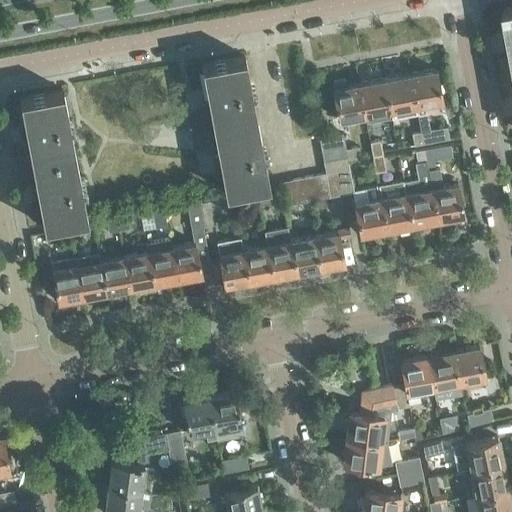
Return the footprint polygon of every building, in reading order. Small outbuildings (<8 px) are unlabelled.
[(257,119),(245,55),(201,63),(207,90),(205,91),(206,100),(209,99),(214,127),(257,119)] [(436,68),(411,73),(416,104),(442,99),(436,68)] [(416,104),(411,73),(385,78),(392,116),(418,112),(416,104)] [(385,78),(359,82),(365,114),(367,121),(392,116),(385,78)] [(365,114),(359,82),(333,87),(339,119),(365,114)] [(23,125),(24,134),(27,134),(32,161),(75,152),(63,89),(20,97),(25,125),(23,125)] [(269,183),(257,119),(214,127),(219,153),(217,153),(218,163),(221,162),(226,191),(269,183)] [(422,130),(424,142),(450,138),(447,126),(422,130)] [(424,142),(422,130),(412,132),(415,144),(424,142)] [(320,136),(322,149),(346,144),(343,132),(320,136)] [(371,144),(373,156),(383,154),(381,142),(371,144)] [(322,149),(324,160),(348,156),(346,148),(346,144),(322,149)] [(425,148),(427,159),(453,155),(451,144),(425,148)] [(346,148),(348,156),(349,160),(362,158),(359,146),(346,148)] [(404,180),(406,191),(412,223),(438,218),(429,168),(428,168),(427,160),(427,159),(425,148),(416,150),(418,161),(416,161),(419,177),(404,180)] [(87,217),(75,152),(32,161),(37,188),(35,188),(36,198),(39,197),(45,225),(87,217)] [(383,154),(373,156),(375,167),(385,165),(383,154)] [(349,160),(348,156),(324,160),(326,172),(327,172),(338,170),(350,167),(349,160)] [(429,168),(438,218),(452,215),(452,217),(463,215),(463,213),(464,213),(458,182),(443,185),(440,166),(429,168)] [(338,170),(343,193),(353,191),(361,232),(362,232),(363,234),(376,231),(376,229),(387,228),(381,196),(379,187),(355,191),(350,167),(338,170)] [(327,172),(331,195),(343,193),(338,170),(327,172)] [(315,174),(319,198),(331,195),(327,172),(326,172),(315,174)] [(303,176),(308,200),(319,198),(315,174),(303,176)] [(291,178),(296,202),(308,200),(303,176),(291,178)] [(291,178),(279,181),(284,204),(296,202),(291,178)] [(381,196),(387,228),(412,223),(406,191),(381,196)] [(245,193),(234,195),(236,207),(247,205),(245,193)] [(211,200),(207,200),(200,202),(204,225),(216,223),(211,200)] [(204,225),(200,202),(188,204),(192,227),(204,225)] [(165,208),(155,210),(157,222),(167,220),(165,208)] [(128,215),(117,217),(119,229),(130,226),(128,215)] [(119,229),(117,217),(107,219),(109,231),(119,229)] [(70,226),(72,238),(83,236),(81,224),(70,226)] [(72,238),(70,226),(46,231),(48,242),(72,238)] [(315,234),(321,266),(328,265),(345,261),(341,238),(351,236),(349,226),(339,227),(339,230),(315,234)] [(272,265),(274,275),(298,270),(291,239),(289,227),(266,232),(268,243),(272,265)] [(291,239),(298,270),(321,266),(315,234),(291,239)] [(220,253),(222,265),(225,284),(250,279),(248,265),(244,248),(242,236),(218,240),(220,253)] [(172,246),(178,277),(202,272),(196,241),(172,246)] [(248,265),(250,279),(274,275),(272,265),(268,243),(244,248),(248,265)] [(148,250),(154,283),(168,281),(168,279),(178,277),(172,246),(148,250)] [(124,254),(130,286),(140,284),(140,286),(154,283),(148,250),(124,254)] [(100,259),(107,292),(121,289),(121,288),(130,286),(124,254),(100,259)] [(76,263),(77,263),(75,255),(51,259),(58,299),(83,294),(76,263)] [(76,263),(83,294),(92,293),(92,295),(107,292),(100,259),(77,263),(76,263)] [(493,374),(484,376),(478,344),(452,350),(458,381),(483,376),(486,390),(495,388),(493,374)] [(427,354),(432,386),(458,381),(452,350),(427,354)] [(392,383),(396,408),(409,405),(408,402),(419,400),(417,389),(432,386),(427,354),(400,360),(404,381),(392,383)] [(396,408),(392,383),(380,386),(385,410),(396,408)] [(209,395),(215,427),(241,423),(237,404),(241,403),(239,392),(235,393),(235,390),(209,395)] [(215,427),(209,395),(183,400),(183,402),(180,403),(182,414),(185,413),(189,432),(215,427)] [(467,413),(470,425),(493,418),(490,407),(467,413)] [(343,420),(346,437),(380,441),(383,416),(349,412),(348,418),(343,420)] [(443,432),(460,427),(456,412),(439,416),(443,432)] [(412,425),(397,428),(399,437),(414,434),(412,425)] [(422,437),(420,427),(414,429),(416,439),(422,437)] [(164,432),(168,448),(171,464),(186,461),(180,429),(164,432)] [(141,448),(138,449),(137,463),(111,459),(108,485),(141,489),(143,475),(147,474),(151,447),(163,444),(164,449),(168,448),(164,432),(139,437),(141,448)] [(0,433),(0,474),(11,473),(8,459),(11,459),(10,457),(8,457),(7,453),(9,453),(9,451),(7,452),(3,433),(0,433)] [(462,470),(503,461),(497,435),(453,444),(458,470),(462,469),(462,470)] [(380,441),(346,437),(343,461),(350,462),(351,466),(364,465),(369,466),(369,464),(377,465),(380,441)] [(423,443),(425,455),(443,450),(440,439),(423,443)] [(224,472),(248,467),(246,454),(221,459),(224,472)] [(397,473),(421,468),(418,456),(395,461),(397,473)] [(468,495),(472,494),(508,487),(503,461),(462,470),(468,495)] [(423,480),(423,477),(421,468),(397,473),(400,485),(423,480)] [(182,487),(185,499),(209,494),(207,482),(182,487)] [(228,511),(249,511),(262,509),(260,498),(261,498),(258,486),(257,486),(257,483),(224,490),(228,511)] [(141,489),(108,485),(104,511),(106,511),(142,511),(143,507),(139,505),(141,489)] [(480,511),(511,511),(511,504),(508,487),(472,494),(475,505),(479,505),(480,511)] [(0,492),(0,504),(17,501),(14,489),(0,492)] [(360,498),(361,511),(397,511),(400,495),(366,490),(365,497),(360,498)] [(433,492),(435,502),(440,500),(446,499),(444,490),(433,492)] [(435,502),(429,503),(431,511),(441,511),(440,500),(435,502)]
